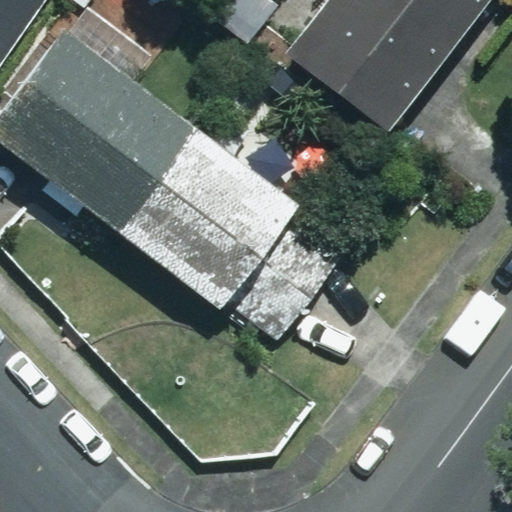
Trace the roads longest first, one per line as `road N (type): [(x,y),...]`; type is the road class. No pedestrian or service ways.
road 1 (residential): [(511,384),(410,511)]
road 2 (residential): [(0,406),(104,511)]
